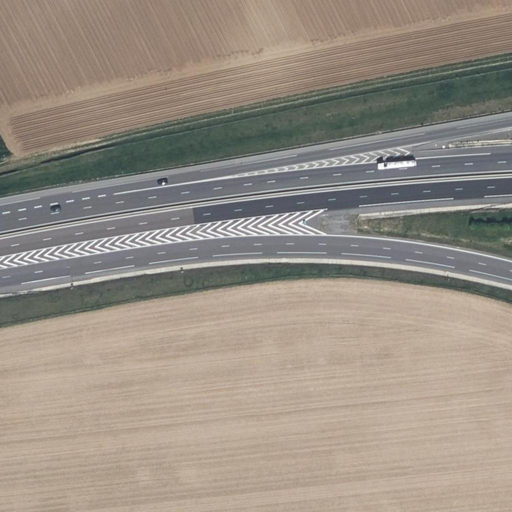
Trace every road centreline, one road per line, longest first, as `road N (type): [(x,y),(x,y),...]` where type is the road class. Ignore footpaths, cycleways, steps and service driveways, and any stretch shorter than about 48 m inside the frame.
road 1 (track): [(0,166),(264,103),(511,60)]
road 2 (motorway): [(0,278),(228,245),(299,243),(410,250),(511,271)]
road 3 (motorway): [(0,248),(299,202),(511,185)]
road 4 (motorway): [(511,122),(141,185),(124,201)]
road 5 (motorway): [(511,160),(124,201)]
road 6 (motorway): [(124,201),(0,222)]
